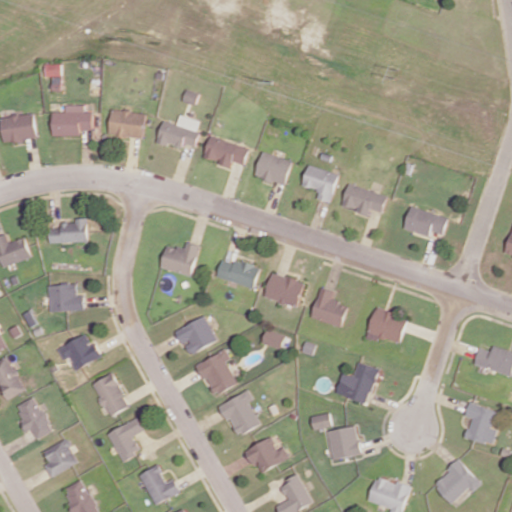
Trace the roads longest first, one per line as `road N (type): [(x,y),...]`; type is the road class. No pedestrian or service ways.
road 1 (residential): [(0,193),(55,181),(127,183),(511,309)]
road 2 (residential): [(237,511),(128,315),(125,263),(142,187)]
road 3 (residential): [(460,292),(511,138)]
road 4 (residential): [(460,292),(414,430)]
